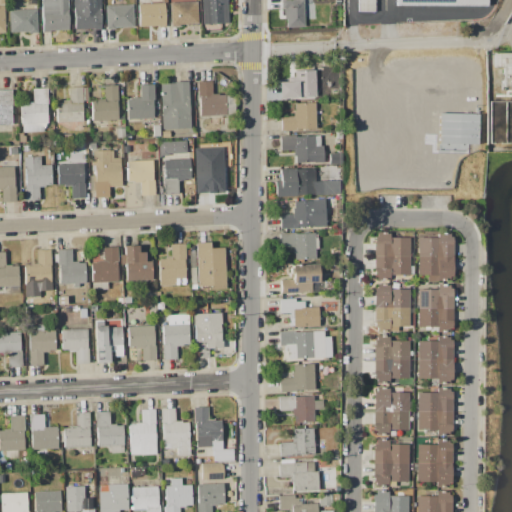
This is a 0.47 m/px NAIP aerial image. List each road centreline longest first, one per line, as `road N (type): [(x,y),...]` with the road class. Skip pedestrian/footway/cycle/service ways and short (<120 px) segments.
road 1 (residential): [(469,511),(471,246),(465,227),(447,219),(375,220),(359,233),(353,511)]
road 2 (tertiary): [(253,0),(250,511)]
road 3 (residential): [(0,62),(334,48)]
road 4 (residential): [(0,227),(252,217)]
road 5 (residential): [(0,391),(251,380)]
road 6 (residential): [(334,48),(485,41)]
